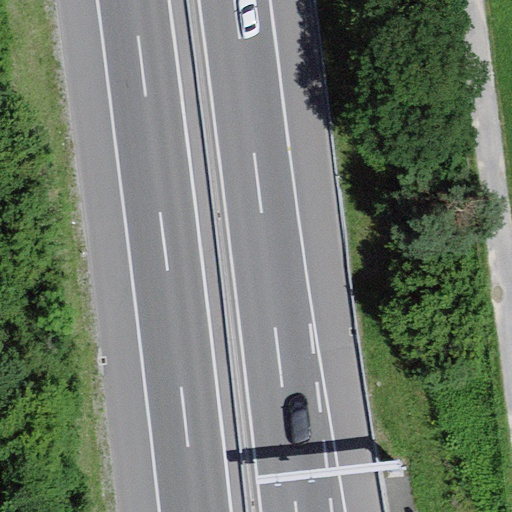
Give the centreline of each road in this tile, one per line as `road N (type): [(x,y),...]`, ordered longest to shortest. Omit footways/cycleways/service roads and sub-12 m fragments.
road 1 (motorway): [(295,511),(234,0)]
road 2 (motorway): [(133,0),(194,511)]
road 3 (track): [(467,0),(511,351)]
